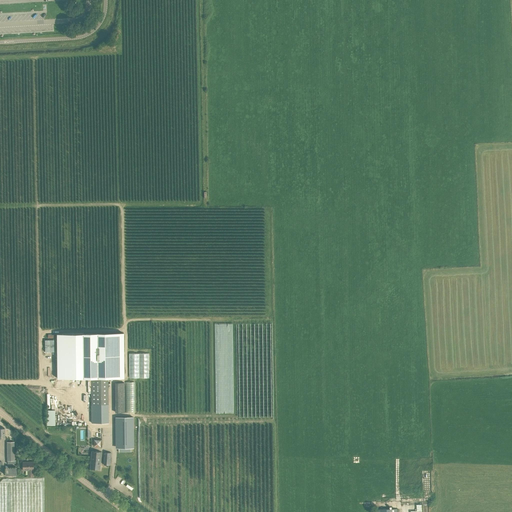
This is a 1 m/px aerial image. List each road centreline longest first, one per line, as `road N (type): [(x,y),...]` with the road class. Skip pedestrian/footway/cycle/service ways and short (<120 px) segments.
road 1 (tertiary): [(126,511),(0,410)]
road 2 (unclassified): [(107,0),(101,23),(84,36),(0,42)]
